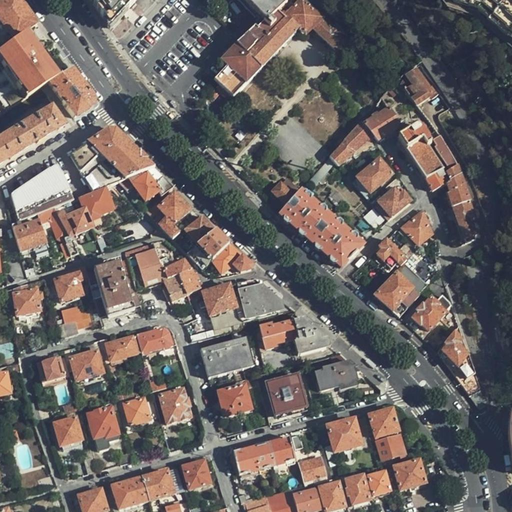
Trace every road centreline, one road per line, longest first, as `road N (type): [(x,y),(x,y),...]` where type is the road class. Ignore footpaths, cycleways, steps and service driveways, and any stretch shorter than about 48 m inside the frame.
road 1 (residential): [(61,488),(38,422),(25,365),(30,354),(160,318),(177,322),(216,445)]
road 2 (residential): [(385,0),(472,118),(486,153),(495,211),(487,304),(492,378)]
road 3 (tertiary): [(119,106),(252,245),(409,386)]
road 4 (tertiary): [(335,288),(136,91)]
road 5 (residential): [(409,386),(216,445)]
road 6 (residential): [(426,199),(477,361),(492,378)]
road 7 (residential): [(216,445),(61,488)]
road 8 (residential): [(119,106),(0,180)]
road 9 (tertiary): [(40,0),(119,106)]
road 10 (residential): [(335,288),(426,199)]
road 11 (tertiary): [(426,371),(335,288)]
